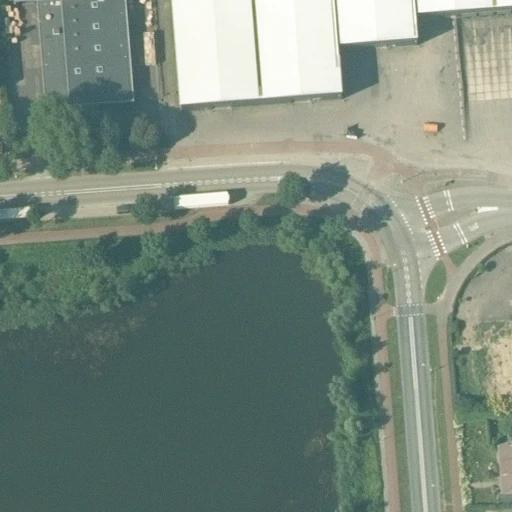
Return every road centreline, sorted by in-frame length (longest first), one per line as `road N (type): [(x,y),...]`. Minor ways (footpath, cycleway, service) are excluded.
road 1 (secondary): [(0,204),(297,183),(381,212),(398,241)]
road 2 (secondary): [(423,511),(398,241)]
